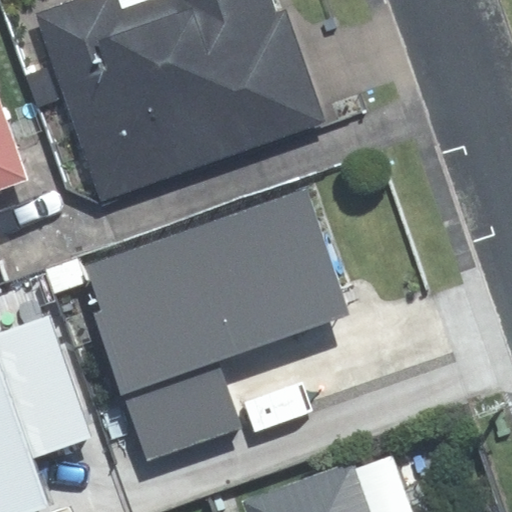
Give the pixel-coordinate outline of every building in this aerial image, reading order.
[(282,0),(64,0),(46,6),(111,192),(334,114),(295,3),(285,7),(282,0)] [(0,57),(0,196),(5,195),(0,183),(41,169),(0,57)] [(51,62),(32,69),(43,102),(62,96),(51,62)] [(367,301),(323,176),(100,255),(116,299),(110,301),(164,451),(253,420),(229,350),(367,301)] [(0,234),(0,260),(8,257),(0,234)] [(114,416),(4,457),(20,502),(0,508),(0,511),(95,511),(143,495),(114,416)] [(367,452),(256,491),(263,511),(433,511),(424,487),(385,501),(367,452)]
